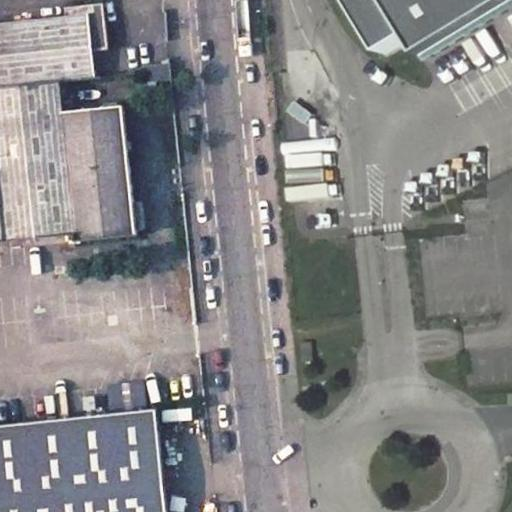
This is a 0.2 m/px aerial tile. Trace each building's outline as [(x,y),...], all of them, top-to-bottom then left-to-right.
[(332,0),(362,51),(392,33),(405,54),(496,0),(332,0)] [(67,8),(67,14),(91,11),(96,51),(107,50),(102,4),(67,8)] [(0,89),(59,83),(99,78),(96,51),(91,11),(67,14),(0,21),(0,89)] [(199,75),(172,76),(173,97),(183,97),(183,91),(199,90),(199,75)] [(0,89),(0,240),(77,234),(79,244),(135,234),(119,108),(63,111),(59,83),(0,89)] [(337,349),(336,330),(325,331),(326,349),(337,349)] [(0,511),(167,511),(157,409),(0,425),(0,511)]
